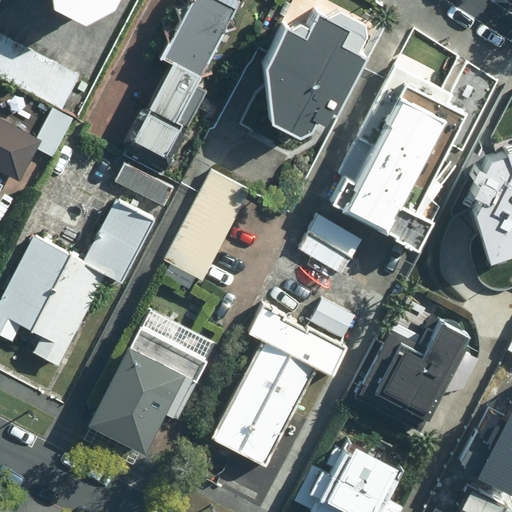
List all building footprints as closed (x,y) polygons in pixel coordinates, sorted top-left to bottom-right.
[(50,0),(52,6),(83,22),(114,6),(117,0),(50,0)] [(125,151),(159,169),(166,172),(182,141),(175,137),(183,123),(178,121),(200,76),(238,3),(243,6),(245,0),(186,0),(158,57),(170,63),(141,119),(135,116),(119,148),(125,151)] [(339,10),(328,17),(318,12),(308,30),(307,28),(307,27),(306,27),(305,27),(305,26),(304,26),(303,25),(302,25),(301,25),(300,25),(299,25),(298,25),(297,25),(296,25),(295,25),(294,25),(294,26),(293,26),(292,26),(292,27),(291,27),(290,28),(289,29),(283,25),(262,61),(270,123),(298,137),(310,132),(315,122),(323,126),(329,114),(335,117),(366,56),(357,52),(363,39),(362,20),(339,10)] [(0,33),(0,77),(62,108),(80,73),(0,33)] [(330,206),(337,210),(386,235),(418,252),(434,221),(401,204),(445,120),(396,95),(352,182),(344,178),(330,206)] [(0,173),(18,182),(40,139),(5,121),(0,117),(0,173)] [(511,254),(511,144),(488,154),(482,167),(474,164),(469,177),(477,180),(466,206),(487,263),(511,254)] [(249,189),(209,169),(164,258),(204,278),(249,189)] [(0,297),(0,337),(11,343),(20,326),(41,336),(32,353),(59,367),(106,275),(121,283),(155,215),(116,195),(83,260),(32,234),(0,297)] [(319,212),(297,247),(342,275),(364,240),(319,212)] [(265,467),(318,368),(334,377),(349,349),(333,340),(276,310),(261,302),(246,331),(261,339),(209,437),(265,467)] [(158,460),(179,420),(172,417),(192,380),(198,383),(219,343),(149,306),(88,423),(158,460)] [(381,341),(376,338),(347,393),(420,433),(473,335),(439,317),(432,330),(425,326),(419,337),(391,322),(381,341)] [(489,398),(459,459),(511,484),(511,393),(506,406),(489,398)] [(390,511),(393,506),(385,501),(402,468),(345,439),(340,449),(333,445),(320,469),(310,464),(294,498),(311,507),(308,511),(390,511)] [(428,511),(511,511),(511,496),(467,474),(449,509),(434,501),(428,511)]
